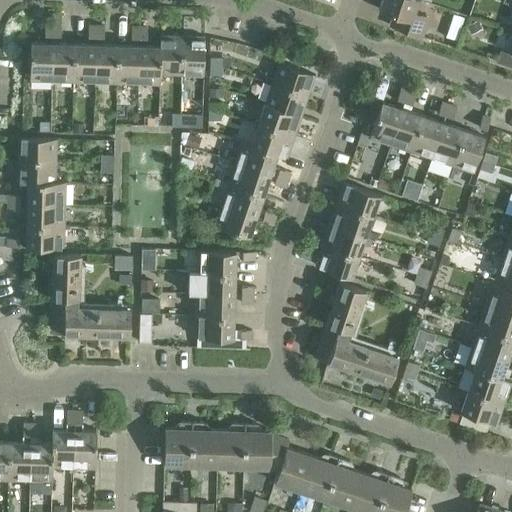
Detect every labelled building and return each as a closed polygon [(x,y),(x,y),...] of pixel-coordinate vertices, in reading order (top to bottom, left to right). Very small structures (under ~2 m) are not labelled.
[(414,10),(417,0),(379,0),(377,8),(397,14),(393,25),(419,35),(426,15),(414,10)] [(52,35),(53,11),(52,11),(51,21),(44,21),(43,42),(31,41),(30,79),(51,79),(52,42),(51,42),(51,35),(52,35)] [(96,36),(96,23),(86,22),(86,36),(96,36)] [(139,37),(139,24),(129,23),(129,37),(139,37)] [(181,72),(182,34),(160,34),(159,45),(160,45),(159,72),(160,72),(181,72)] [(182,34),(181,72),(203,73),(204,35),(182,34)] [(73,80),(74,43),(52,42),(51,79),(73,80)] [(94,81),(95,43),(74,43),(73,80),(94,81)] [(116,81),(117,44),(95,43),(94,81),(116,81)] [(138,82),(139,44),(117,44),(116,81),(138,82)] [(160,45),(159,45),(139,44),(138,82),(160,82),(160,72),(159,72),(160,45)] [(455,64),(475,63),(475,45),(455,45),(455,64)] [(511,50),(511,53),(499,49),(495,60),(511,66),(511,50)] [(208,64),(221,64),(221,55),(208,55),(208,64)] [(271,81),(308,94),(315,73),(278,61),(271,81)] [(221,73),(221,64),(208,64),(208,73),(221,73)] [(301,114),(308,94),(271,81),(265,102),(301,114)] [(403,101),(407,89),(399,86),(395,98),(403,101)] [(410,150),(422,114),(408,109),(415,91),(407,89),(403,101),(401,107),(389,143),(410,150)] [(203,106),(204,94),(175,93),(174,105),(203,106)] [(207,109),(220,109),(220,100),(207,100),(207,109)] [(389,143),(401,107),(381,100),(369,136),(389,143)] [(444,115),(448,103),(440,100),(436,112),(444,115)] [(294,135),(301,114),(265,102),(258,123),(294,135)] [(448,103),(444,115),(451,117),(456,105),(448,103)] [(219,118),(220,109),(207,109),(207,118),(219,118)] [(483,111),(479,124),(486,127),(490,113),(483,111)] [(179,124),(180,112),(172,112),(172,124),(179,124)] [(430,157),(442,121),(422,114),(410,150),(430,157)] [(451,163),(463,128),(442,121),(430,157),(451,163)] [(287,156),(294,135),(258,123),(251,143),(276,152),(287,156)] [(463,128),(451,163),(471,170),(483,134),(463,128)] [(17,158),(55,159),(56,138),(17,137),(17,158)] [(251,143),(241,139),(234,160),(270,172),(276,152),(251,143)] [(481,159),(493,163),(496,154),(484,150),(481,159)] [(99,161),(112,161),(113,153),(99,153),(99,161)] [(54,181),(55,159),(17,158),(16,181),(27,181),(27,180),(54,181)] [(491,171),(493,163),(481,159),(478,167),(491,171)] [(275,174),(270,172),(234,160),(227,181),(263,193),(267,180),(284,186),(287,178),(276,174),(275,174)] [(112,170),(112,161),(99,161),(99,170),(112,170)] [(276,174),(287,178),(290,171),(277,166),(275,174),(276,174)] [(263,193),(227,181),(214,177),(207,197),(220,202),(256,214),(261,215),(273,220),(276,212),(258,206),(263,193)] [(65,181),(54,181),(27,180),(27,181),(27,202),(64,203),(65,181)] [(334,201),(371,213),(378,193),(341,181),(334,201)] [(5,201),(18,202),(18,193),(0,192),(0,200),(5,200),(5,201)] [(18,210),(18,202),(5,201),(5,209),(18,210)] [(364,234),(371,213),(334,201),(328,222),(364,234)] [(64,225),(64,203),(27,202),(26,224),(64,225)] [(249,234),(256,214),(220,202),(213,222),(249,234)] [(271,227),(273,220),(261,215),(258,223),(271,227)] [(357,255),(364,234),(328,222),(321,242),(357,255)] [(428,232),(440,237),(443,227),(431,223),(428,232)] [(63,246),(64,225),(26,224),(25,245),(63,246)] [(158,252),(159,230),(143,229),(142,251),(158,252)] [(438,244),(440,237),(428,232),(425,240),(438,244)] [(5,236),(5,244),(17,245),(18,236),(5,236)] [(511,260),(511,237),(507,236),(501,257),(511,260)] [(350,275),(357,255),(321,242),(314,263),(350,275)] [(389,247),(387,259),(400,261),(402,248),(389,247)] [(197,270),(234,271),(235,249),(198,248),(197,270)] [(240,257),(253,258),(254,250),(240,249),(240,257)] [(79,275),(80,263),(80,253),(53,252),(52,274),(79,275)] [(113,268),(131,268),(131,254),(113,253),(113,268)] [(511,283),(511,260),(501,257),(494,277),(511,283)] [(107,306),(108,301),(82,300),(84,263),(80,263),(79,275),(79,299),(75,298),(75,296),(51,296),(50,313),(55,313),(55,309),(61,304),(77,305),(103,306),(107,306)] [(414,274),(427,278),(430,269),(417,264),(414,274)] [(234,271),(197,270),(186,270),(186,291),(196,292),(234,293),(234,271)] [(117,283),(129,283),(129,272),(117,272),(117,283)] [(79,299),(79,275),(52,274),(51,296),(75,296),(75,298),(79,299)] [(424,286),(427,278),(414,274),(411,282),(424,286)] [(358,309),(361,298),(365,288),(339,280),(332,301),(358,309)] [(485,304),(511,312),(511,290),(492,283),(485,304)] [(239,293),(252,293),(252,285),(240,284),(239,293)] [(233,315),(234,293),(196,292),(196,313),(233,315)] [(252,301),(252,293),(239,293),(239,301),(252,301)] [(161,314),(191,315),(192,295),(162,294),(161,314)] [(376,348),(378,343),(354,335),(366,300),(361,298),(358,309),(351,332),(347,331),(348,329),(325,321),(319,338),(324,340),(325,336),(333,333),(348,338),(372,346),(376,348)] [(103,306),(102,333),(129,334),(130,301),(108,301),(107,306),(103,306)] [(351,332),(358,309),(332,301),(325,321),(348,329),(347,331),(351,332)] [(76,332),(77,305),(61,304),(55,309),(55,313),(50,313),(50,331),(76,332)] [(511,335),(511,312),(485,304),(478,324),(511,335)] [(102,333),(103,306),(77,305),(76,332),(102,333)] [(151,310),(139,310),(138,338),(150,338),(151,310)] [(233,328),(233,315),(196,313),(195,335),(214,336),(214,346),(248,347),(249,337),(251,337),(252,329),(233,328)] [(507,357),(511,341),(511,335),(478,324),(471,345),(507,357)] [(339,364),(348,338),(333,333),(325,336),(324,340),(319,338),(314,356),(339,364)] [(363,373),(372,346),(348,338),(339,364),(363,373)] [(372,346),(363,373),(389,381),(399,350),(378,343),(376,348),(372,346)] [(500,377),(507,357),(471,345),(464,366),(473,370),(474,369),(500,378),(500,377)] [(403,368),(415,372),(418,364),(406,359),(403,368)] [(412,381),(415,372),(403,368),(400,376),(412,381)] [(510,381),(500,377),(500,378),(474,369),(473,370),(467,389),(503,401),(510,381)] [(496,422),(503,401),(467,389),(459,414),(449,411),(447,418),(484,431),(488,419),(496,422)] [(72,467),(73,410),(66,410),(65,428),(51,428),(51,442),(50,467),(51,467),(72,467)] [(73,410),(72,467),(94,467),(95,429),(82,429),(82,410),(73,410)] [(190,464),(191,420),(180,419),(180,427),(164,427),(163,463),(190,464)] [(216,465),(217,428),(202,428),(202,420),(191,420),(190,464),(216,465)] [(242,465),(243,421),(233,421),(233,429),(217,428),(216,465),(242,465)] [(269,466),(269,465),(270,432),(270,430),(255,429),(255,421),(243,421),(242,465),(269,466)] [(28,479),(29,423),(22,422),(21,441),(7,441),(6,478),(28,479)] [(51,442),(37,442),(37,423),(29,423),(28,479),(51,480),(51,467),(50,467),(51,442)] [(277,468),(286,446),(288,439),(270,432),(269,465),(277,468)] [(299,489),(310,454),(286,446),(277,468),(273,481),(299,489)] [(324,497),(338,455),(327,452),(325,459),(310,454),(299,489),(324,497)] [(348,505),(360,470),(347,466),(349,459),(338,455),(324,497),(348,505)] [(368,511),(373,511),(387,471),(377,468),(375,475),(360,470),(348,505),(368,511)] [(387,471),(373,511),(402,511),(411,487),(397,482),(399,475),(387,471)] [(267,492),(268,478),(253,477),(252,491),(267,492)] [(242,480),(228,481),(229,497),(243,496),(242,480)] [(194,500),(186,500),(186,486),(177,486),(177,500),(161,499),(161,511),(194,511),(194,500)] [(98,501),(98,490),(76,491),(77,502),(98,501)] [(223,511),(237,511),(238,499),(224,499),(223,511)] [(497,511),(499,509),(477,502),(473,511),(497,511)]
